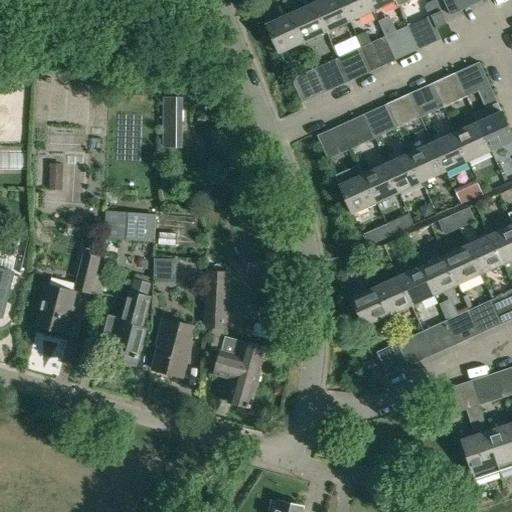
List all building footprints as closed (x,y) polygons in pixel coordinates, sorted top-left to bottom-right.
[(327,33),(350,22),(339,0),(321,0),(313,4),(327,33)] [(367,0),(339,0),(350,22),(373,11),(367,0)] [(396,1),(396,0),(367,0),(373,11),(396,1)] [(454,0),(442,0),(447,9),(450,16),(460,11),(454,0)] [(454,0),(460,11),(472,6),(469,0),(454,0)] [(303,43),(327,33),(313,4),(290,14),(303,43)] [(447,24),(441,11),(430,16),(436,29),(447,24)] [(280,54),(303,43),(290,14),(267,25),(280,54)] [(418,51),(430,45),(419,21),(407,26),(418,51)] [(395,61),(407,56),(397,32),(384,37),(395,61)] [(372,72),(384,66),(373,42),(361,48),(372,72)] [(349,82),(361,77),(351,53),(338,58),(349,82)] [(326,93),(338,87),(328,63),(315,69),(326,93)] [(479,63),(467,68),(477,92),(490,87),(479,63)] [(456,73),(444,78),(455,102),(466,97),(456,73)] [(292,80),(303,103),(315,98),(304,74),(292,80)] [(433,84),(421,89),(432,112),(443,107),(433,84)] [(511,142),(511,136),(490,87),(477,92),(485,109),(474,114),(478,122),(491,152),(511,142)] [(410,94),(398,99),(409,123),(421,118),(410,94)] [(181,148),(182,97),(163,97),(162,148),(181,148)] [(388,104),(375,110),(386,133),(398,128),(388,104)] [(214,107),(217,130),(230,129),(227,105),(214,107)] [(375,138),(364,115),(352,120),(363,144),(375,138)] [(468,162),(491,152),(478,122),(455,132),(468,162)] [(352,149),(342,125),(330,131),(341,154),(352,149)] [(432,143),(445,173),(468,162),(455,132),(432,143)] [(422,183),(445,173),(432,143),(409,153),(422,183)] [(399,193),(422,183),(409,153),(386,164),(399,193)] [(63,190),(63,165),(51,164),(50,190),(63,190)] [(376,204),(399,193),(386,164),(363,174),(376,204)] [(359,165),(336,176),(340,184),(340,185),(353,214),(376,204),(363,174),(359,165)] [(476,179),(454,189),(460,204),(483,194),(476,179)] [(391,235),(413,225),(404,206),(382,215),(391,235)] [(100,240),(151,243),(153,216),(102,213),(100,240)] [(385,224),(362,234),(367,245),(390,235),(385,224)] [(504,264),(511,260),(511,224),(490,235),(504,264)] [(490,235),(467,245),(480,275),(504,264),(490,235)] [(457,285),(480,275),(467,245),(444,256),(457,285)] [(84,255),(75,290),(90,293),(99,258),(84,255)] [(434,295),(457,285),(444,256),(421,266),(434,295)] [(411,306),(434,295),(421,266),(398,277),(411,306)] [(0,316),(1,317),(12,274),(0,271),(0,316)] [(206,271),(203,327),(226,328),(229,273),(206,271)] [(398,277),(375,287),(388,316),(411,306),(398,277)] [(120,329),(112,360),(135,366),(145,330),(141,329),(149,298),(146,297),(150,284),(134,280),(131,293),(129,293),(120,329)] [(65,333),(75,294),(46,286),(36,326),(65,333)] [(365,327),(388,316),(375,287),(352,298),(365,327)] [(502,324),(511,319),(511,311),(504,294),(492,300),(502,324)] [(469,311),(479,334),(492,329),(481,305),(469,311)] [(456,345),(469,339),(458,315),(446,321),(456,345)] [(161,337),(153,370),(182,377),(188,352),(186,351),(192,326),(164,319),(159,336),(161,337)] [(434,355),(446,349),(435,326),(423,331),(434,355)] [(400,342),(411,365),(423,360),(412,337),(400,342)] [(221,352),(215,374),(235,379),(228,401),(250,407),(262,362),(267,346),(244,339),(243,342),(236,340),(232,354),(221,351),(221,352)] [(389,347),(377,352),(388,376),(399,370),(389,347)] [(503,398),(495,373),(483,377),(491,402),(503,398)] [(466,410),(478,406),(470,381),(458,385),(466,410)] [(486,432),(487,432),(478,406),(466,410),(466,411),(475,436),(462,441),(475,481),(500,473),(486,432)] [(511,469),(511,426),(511,424),(487,432),(486,432),(500,473),(511,469)] [(301,511),(302,508),(278,503),(275,511),(301,511)]
